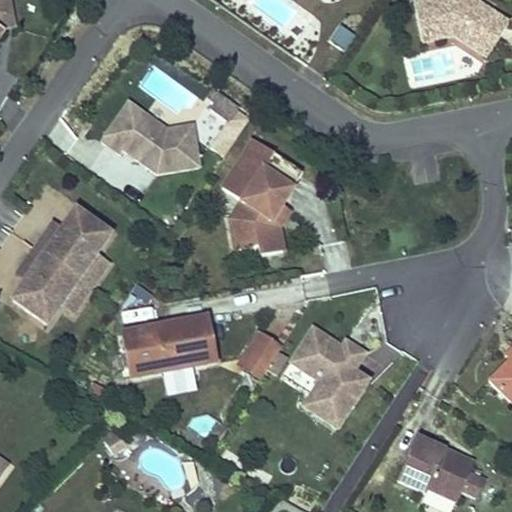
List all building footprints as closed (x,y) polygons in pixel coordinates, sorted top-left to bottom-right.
[(407,0),(414,35),(447,29),(478,50),(501,17),(474,0),(407,0)] [(338,26),(330,43),(346,51),(355,34),(338,26)] [(193,131),(214,143),(236,106),(216,94),(193,131)] [(147,166),(191,158),(185,118),(157,123),(120,95),(92,133),(111,147),(114,142),(147,166)] [(224,154),(250,122),(239,113),(213,145),(224,154)] [(273,244),(269,220),(261,221),(261,215),(273,197),(294,166),(245,134),(213,179),(233,192),(221,211),(225,243),(248,239),(249,247),(273,244)] [(261,221),(269,220),(282,202),(273,197),(261,215),(261,221)] [(26,238),(69,268),(100,224),(67,201),(52,221),(44,231),(35,225),(26,238)] [(44,231),(52,221),(44,215),(35,225),(44,231)] [(37,314),(69,268),(26,238),(15,253),(24,261),(16,271),(2,290),(37,314)] [(7,265),(16,271),(24,261),(15,253),(7,265)] [(304,294),(326,294),(326,275),(304,275),(304,294)] [(126,374),(214,357),(205,309),(116,326),(126,374)] [(342,348),(330,341),(302,321),(281,354),(309,374),(293,397),(326,420),(357,372),(343,363),(336,358),(342,348)] [(256,328),(234,363),(258,377),(279,343),(256,328)] [(335,334),(330,341),(342,348),(336,358),(343,363),(354,347),(335,334)] [(494,349),(498,354),(509,343),(504,339),(494,349)] [(511,342),(509,343),(498,354),(479,376),(505,402),(511,394),(511,342)] [(97,448),(115,438),(108,425),(92,436),(97,448)] [(386,473),(415,486),(417,482),(445,495),(463,456),(406,430),(386,473)]
